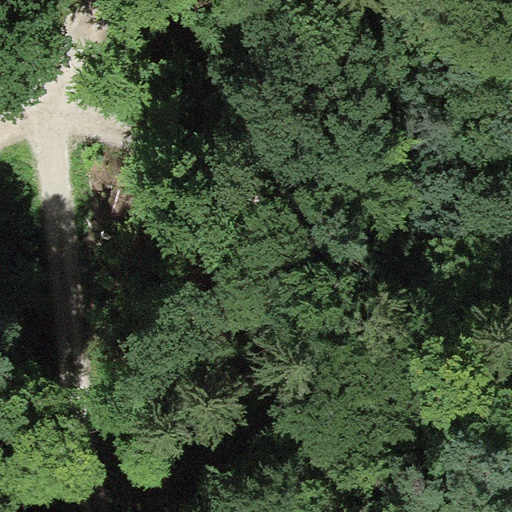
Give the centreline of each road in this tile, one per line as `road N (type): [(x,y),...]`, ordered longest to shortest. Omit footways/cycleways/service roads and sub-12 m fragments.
road 1 (track): [(27,112),(511,270)]
road 2 (track): [(27,112),(69,260),(88,458),(106,511)]
road 3 (track): [(0,141),(27,112),(94,0)]
